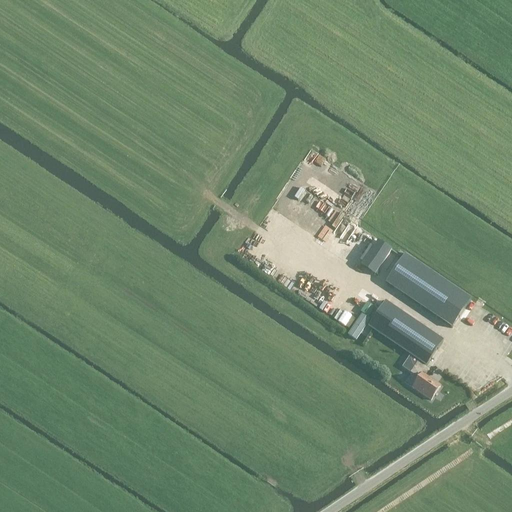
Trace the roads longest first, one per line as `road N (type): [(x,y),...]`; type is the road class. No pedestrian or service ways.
road 1 (tertiary): [(332,511),(511,394)]
road 2 (track): [(484,441),(384,511)]
